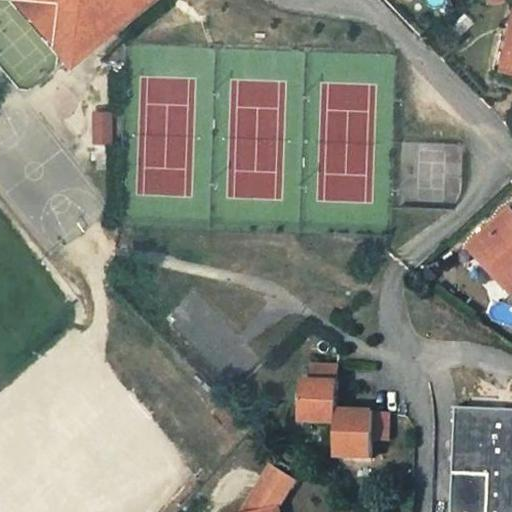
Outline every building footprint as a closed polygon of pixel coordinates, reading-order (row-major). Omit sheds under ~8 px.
[(10,0),(63,61),(133,0),(10,0)] [(511,71),(511,3),(511,4),(497,68),(511,71)] [(111,49),(100,49),(100,58),(111,58),(111,49)] [(99,66),(99,100),(117,100),(116,67),(99,66)] [(108,112),(88,112),(89,142),(109,142),(108,112)] [(511,208),(471,248),(511,288),(511,208)] [(388,414),(338,414),(340,369),(310,368),(309,385),(302,384),(299,420),(335,421),(335,453),(375,454),(375,439),(388,439),(388,414)] [(511,511),(511,420),(506,421),(506,418),(465,418),(465,421),(460,421),(455,511),(511,511)] [(277,511),(277,510),(294,488),(272,470),(239,511),(277,511)]
